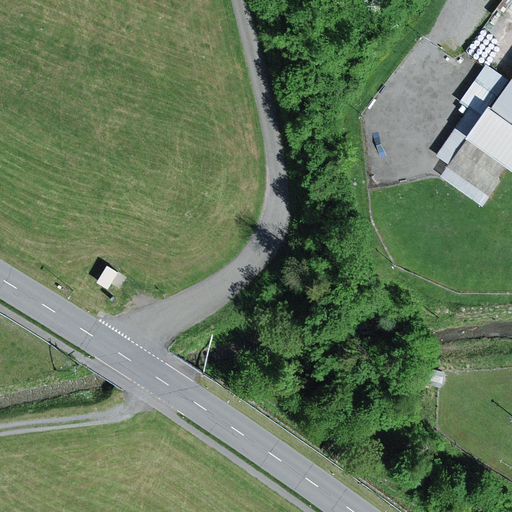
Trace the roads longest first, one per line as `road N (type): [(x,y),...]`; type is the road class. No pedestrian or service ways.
road 1 (primary): [(350,511),(174,386),(0,277)]
road 2 (track): [(0,431),(98,421),(174,386)]
